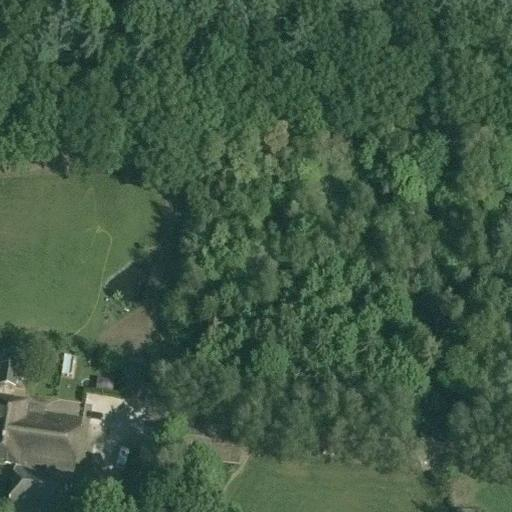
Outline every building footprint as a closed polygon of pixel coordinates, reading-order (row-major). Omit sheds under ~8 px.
[(9,357),(6,367),(2,367),(0,376),(0,386),(14,389),(17,369),(22,369),(23,360),(9,357)] [(0,465),(15,468),(24,469),(73,476),(81,423),(44,417),(45,411),(25,408),(26,407),(0,403),(0,465)] [(182,460),(217,463),(240,466),(242,449),(212,447),(213,439),(185,435),(182,460)] [(162,511),(176,463),(132,453),(116,511),(162,511)] [(24,473),(24,469),(15,468),(8,511),(14,511),(67,511),(72,479),(24,473)]
